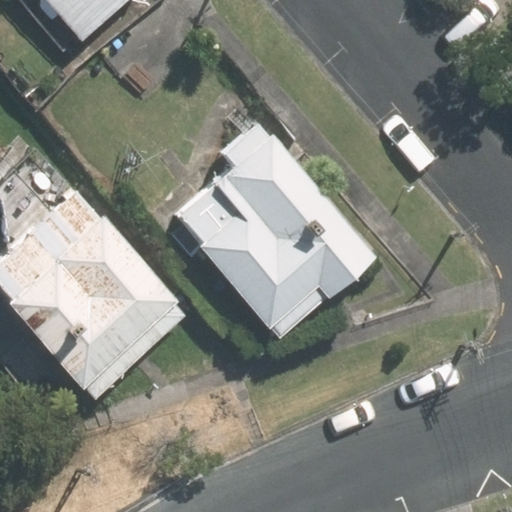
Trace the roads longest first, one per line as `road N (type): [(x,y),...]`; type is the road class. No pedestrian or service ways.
road 1 (residential): [(511,415),(255,511)]
road 2 (residential): [(511,190),(349,0)]
